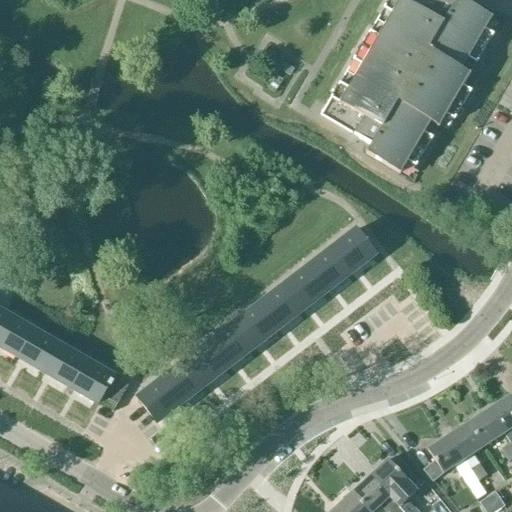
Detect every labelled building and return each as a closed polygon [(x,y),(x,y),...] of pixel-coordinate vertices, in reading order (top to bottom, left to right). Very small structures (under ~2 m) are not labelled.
[(389,0),(383,11),(392,16),(379,40),(369,34),(363,44),(358,53),(352,64),(361,69),(347,93),(338,87),(333,96),(326,108),(320,118),(370,148),(365,157),(399,177),(407,165),(415,170),(431,142),(423,137),(430,126),(438,131),(445,118),(453,123),(471,94),(462,89),(470,76),(461,71),(468,60),(476,65),(482,55),(484,52),(493,37),(484,32),(491,20),(457,0),(456,0),(456,1),(455,1),(453,0),(389,0)] [(265,73),(273,78),(279,70),(270,65),(265,73)] [(353,273),(357,270),(375,256),(356,232),(335,248),(353,273)] [(330,291),(353,273),(335,248),(311,267),(330,291)] [(305,310),(330,291),(311,267),(287,285),(305,310)] [(281,329),(305,310),(287,285),(262,304),(281,329)] [(257,347),(281,329),(262,304),(239,322),(257,347)] [(0,342),(13,320),(0,312),(0,342)] [(0,349),(23,363),(40,335),(13,320),(0,342),(0,349)] [(233,366),(257,347),(239,322),(215,341),(233,366)] [(50,378),(66,350),(40,335),(23,363),(50,378)] [(208,385),(233,366),(215,341),(190,360),(208,385)] [(77,394),(92,366),(66,350),(50,378),(77,394)] [(184,403),(208,385),(190,360),(165,379),(184,403)] [(97,406),(102,397),(113,379),(114,378),(92,366),(77,394),(97,406)] [(113,379),(102,397),(117,406),(128,388),(113,379)] [(157,424),(184,403),(165,379),(138,400),(157,424)] [(511,402),(509,398),(488,412),(504,435),(510,445),(511,447),(511,402)] [(484,448),(504,435),(488,412),(469,425),(484,448)] [(473,455),(484,448),(469,425),(449,438),(464,461),(479,483),(487,477),(473,455)] [(436,462),(424,471),(433,483),(444,475),(454,468),(468,489),(476,501),(485,495),(478,483),(479,483),(464,461),(449,438),(428,451),(436,462)] [(511,447),(510,445),(501,451),(509,463),(511,461),(511,447)] [(418,492),(407,481),(388,461),(370,478),(401,511),(417,511),(408,501),(418,492)] [(401,511),(370,478),(352,494),(368,511),(374,511),(379,507),(383,511),(401,511)] [(368,511),(352,494),(334,511),(335,511),(368,511)] [(493,495),(479,504),(484,511),(490,511),(500,506),(493,495)]
